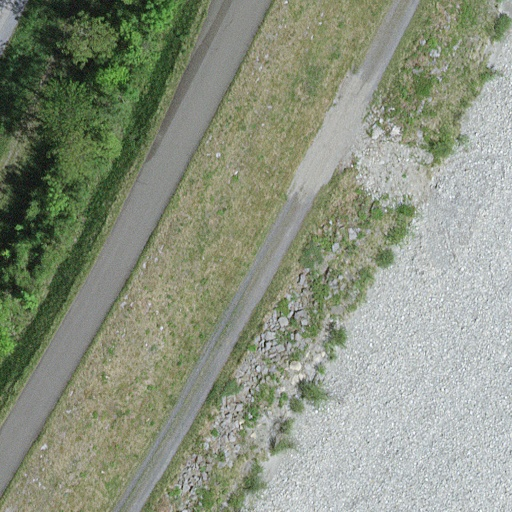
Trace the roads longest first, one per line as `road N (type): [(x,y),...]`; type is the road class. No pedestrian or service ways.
road 1 (track): [(121,511),(405,0)]
road 2 (track): [(249,0),(0,464)]
